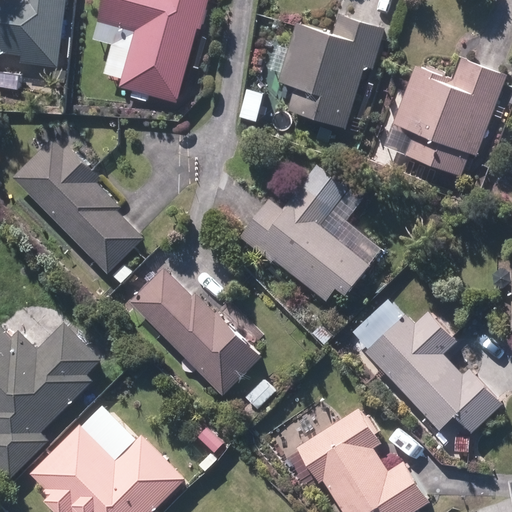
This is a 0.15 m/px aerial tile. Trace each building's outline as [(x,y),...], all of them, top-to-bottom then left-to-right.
[(0,0),(0,85),(2,70),(0,70),(0,47),(30,52),(29,60),(64,64),(72,0),(0,0)] [(127,83),(183,98),(203,24),(206,25),(212,0),(110,0),(106,16),(143,26),(127,83)] [(333,34),(297,23),(278,86),(294,91),(287,113),(350,131),(365,84),(361,83),(365,69),(373,71),(385,32),(366,26),(338,17),(333,34)] [(474,159),(489,123),(499,97),(509,74),(490,66),(460,54),(451,77),(418,64),(393,125),(414,134),(406,154),(462,176),(470,157),(474,159)] [(20,175),(114,269),(149,234),(132,217),(122,208),(127,203),(103,179),(107,175),(76,143),(70,149),(59,136),(20,175)] [(325,305),(337,290),(346,297),(373,262),(325,224),(352,189),(319,164),(282,211),(268,200),(253,219),(239,238),(325,305)] [(116,275),(124,283),(137,270),(129,262),(116,275)] [(137,299),(230,391),(266,354),(202,291),(199,294),(188,284),(170,266),(137,299)] [(127,283),(136,292),(151,278),(142,268),(127,283)] [(467,369),(464,372),(448,356),(461,342),(428,309),(415,322),(406,313),(366,352),(441,428),(456,414),(474,433),(502,405),(467,369)] [(0,458),(16,475),(54,438),(45,428),(97,378),(92,373),(108,357),(72,320),(43,349),(25,330),(19,336),(2,318),(0,319),(0,458)] [(120,350),(130,362),(141,352),(131,341),(120,350)] [(405,463),(389,473),(374,450),(382,445),(358,407),(297,445),(321,483),(324,481),(339,504),(335,507),(337,511),(418,511),(431,504),(415,479),(405,463)] [(154,511),(191,475),(149,433),(123,459),(86,423),(38,471),(53,486),(47,492),(67,511),(154,511)]
